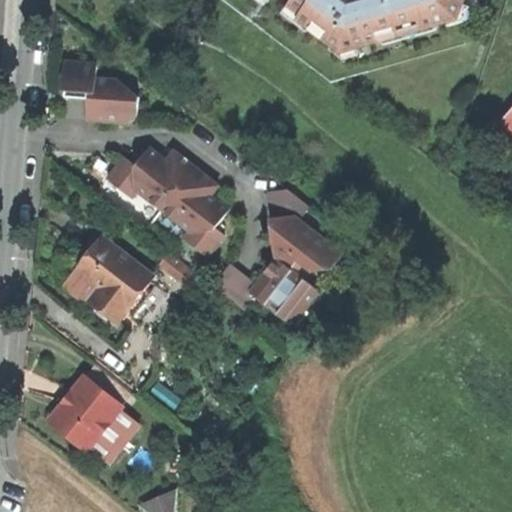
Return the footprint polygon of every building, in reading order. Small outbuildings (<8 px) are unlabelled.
[(268,0),(349,56),(461,22),(464,21),(471,0),(268,0)] [(127,124),(141,114),(142,98),(123,84),(98,80),(99,67),(68,64),(66,91),(92,94),(91,108),(89,121),(127,124)] [(135,200),(140,192),(193,233),(187,240),(211,259),(228,237),(218,229),(232,211),(213,196),(221,186),(178,153),(170,163),(154,151),(140,169),(127,160),(111,181),(135,200)] [(308,309),(323,292),(295,270),(302,262),(316,273),(337,267),(346,257),(303,223),(312,210),(291,192),(269,193),(280,261),(261,286),(232,264),(215,289),(250,315),(260,300),(289,321),(302,304),(308,309)] [(120,323),(156,278),(106,238),(92,256),(81,269),(102,286),(112,294),(101,308),(120,323)] [(171,254),(161,266),(190,289),(199,277),(171,254)] [(92,300),(101,308),(112,294),(102,286),(92,300)] [(295,326),(308,309),(302,304),(289,321),(295,326)] [(98,365),(89,376),(129,410),(138,399),(98,365)] [(68,401),(51,421),(92,455),(97,449),(126,414),(129,410),(89,376),(68,401)] [(141,427),(126,414),(97,449),(112,462),(141,427)]
